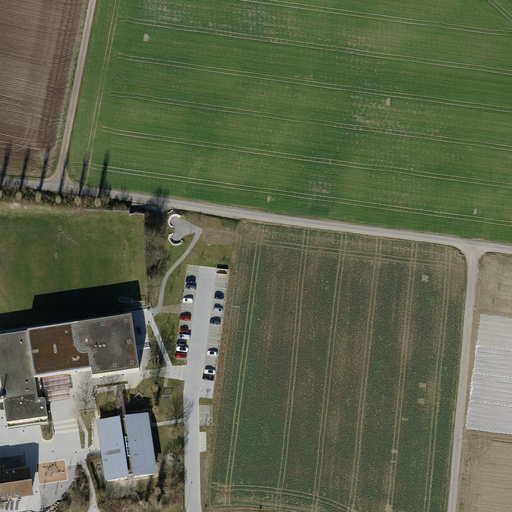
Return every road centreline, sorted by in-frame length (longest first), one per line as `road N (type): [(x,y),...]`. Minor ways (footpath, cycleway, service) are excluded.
road 1 (track): [(511,248),(0,176)]
road 2 (track): [(474,243),(451,511)]
road 3 (track): [(56,181),(92,0)]
